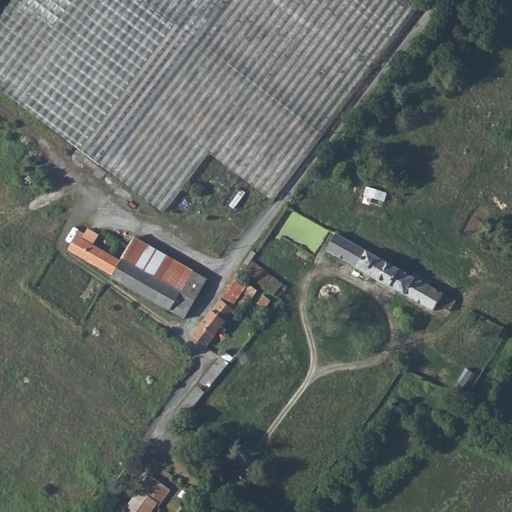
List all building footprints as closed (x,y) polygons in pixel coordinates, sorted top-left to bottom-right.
[(140,0),(14,0),(0,19),(0,90),(7,97),(80,151),(175,25),(140,0)] [(140,0),(175,25),(322,137),(418,10),(403,0),(140,0)] [(163,214),(209,154),(272,202),(322,137),(175,25),(80,151),(163,214)] [(84,240),(92,244),(97,234),(90,230),(84,240)] [(208,280),(193,272),(189,282),(141,255),(146,245),(134,238),(121,261),(92,244),(84,240),(82,239),(84,234),(78,231),(68,250),(113,276),(112,278),(119,283),(185,320),(208,280)] [(327,251),(433,311),(437,305),(449,311),(455,301),(336,234),(327,251)] [(146,245),(141,255),(189,282),(193,272),(146,245)] [(239,270),(273,295),(281,285),(250,262),(255,254),(252,251),(239,270)] [(221,300),(235,312),(247,297),(232,285),(221,300)] [(192,336),(206,347),(217,334),(235,312),(221,300),(213,310),(192,336)] [(454,311),(466,318),(470,310),(459,303),(454,311)] [(502,340),(504,341),(509,332),(497,325),(492,334),(502,340)] [(217,361),(226,369),(229,364),(220,357),(217,361)] [(178,427),(187,416),(208,391),(226,369),(217,361),(192,392),(169,419),(178,427)] [(152,511),(158,504),(160,505),(171,491),(151,476),(138,493),(127,507),(130,509),(127,511),(152,511)] [(178,498),(186,504),(192,497),(183,490),(178,498)]
